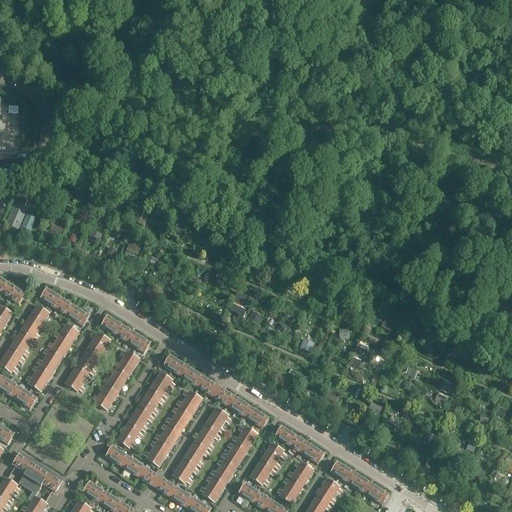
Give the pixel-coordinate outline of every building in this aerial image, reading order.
[(0,174),(17,176),(18,154),(0,153),(0,174)] [(47,189),(52,178),(40,173),(35,184),(47,189)] [(84,193),(74,190),(70,200),(80,203),(84,193)] [(115,202),(106,197),(101,207),(111,212),(115,202)] [(24,206),(27,202),(19,198),(17,203),(24,206)] [(18,231),(24,215),(27,209),(16,204),(7,226),(18,231)] [(149,218),(137,213),(133,223),(145,228),(149,218)] [(30,233),(37,218),(27,214),(21,229),(30,233)] [(63,229),(53,225),(50,233),(60,237),(63,229)] [(189,234),(174,227),(171,236),(186,242),(189,234)] [(104,233),(91,228),(87,238),(100,243),(104,233)] [(78,238),(72,235),(69,242),(75,245),(78,238)] [(120,240),(108,235),(104,244),(116,250),(120,240)] [(142,245),(129,240),(125,250),(138,255),(142,245)] [(160,258),(147,253),(143,262),(156,268),(160,258)] [(271,270),(258,264),(254,274),(267,279),(271,270)] [(173,275),(161,271),(158,281),(170,285),(173,275)] [(217,277),(207,274),(204,282),(214,285),(217,277)] [(0,293),(2,295),(8,285),(0,279),(0,293)] [(10,300),(17,290),(8,285),(2,295),(10,300)] [(19,306),(25,296),(17,290),(10,300),(19,306)] [(49,306),(56,296),(47,291),(41,301),(49,306)] [(250,296),(237,291),(233,301),(246,306),(250,296)] [(338,300),(322,293),(317,304),(333,311),(338,300)] [(58,312),(64,301),(56,296),(49,306),(58,312)] [(66,317),(73,307),(64,301),(58,312),(66,317)] [(243,308),(229,303),(225,313),(239,318),(243,308)] [(44,324),(49,315),(37,307),(31,316),(44,324)] [(75,322),(81,312),(73,307),(66,317),(75,322)] [(0,329),(3,331),(12,316),(0,308),(0,329)] [(297,315),(284,310),(280,320),(293,325),(297,315)] [(83,328),(89,318),(81,312),(75,322),(83,328)] [(265,318),(252,313),(248,323),(261,328),(265,318)] [(43,326),(44,324),(31,316),(27,323),(32,326),(30,329),(37,334),(41,329),(44,331),(46,328),(43,326)] [(110,333),(117,323),(108,318),(102,328),(110,333)] [(395,324),(381,318),(377,329),(391,334),(395,324)] [(37,334),(30,329),(32,326),(27,323),(20,333),(33,341),(34,339),(37,341),(40,338),(36,336),(37,334)] [(119,339),(125,329),(117,323),(110,333),(119,339)] [(304,323),(299,333),(313,339),(318,330),(304,323)] [(292,328),(283,324),(280,332),(289,335),(292,328)] [(73,343),(79,334),(66,326),(61,335),(73,343)] [(275,329),(266,326),(263,334),(272,337),(275,329)] [(127,344),(134,334),(125,329),(119,339),(127,344)] [(351,329),(337,330),(338,340),(351,340),(351,329)] [(423,334),(411,329),(407,339),(419,344),(423,334)] [(32,342),(33,341),(20,333),(16,340),(21,343),(19,346),(27,351),(30,346),(33,348),(35,345),(32,342)] [(73,343),(61,335),(60,336),(56,334),(54,338),(57,340),(54,345),(62,350),(64,346),(69,350),(73,343)] [(135,349),(142,339),(134,334),(127,344),(135,349)] [(110,350),(112,346),(109,344),(110,343),(97,335),(87,352),(99,360),(100,358),(104,360),(106,357),(103,354),(107,348),(110,350)] [(144,355),(150,345),(142,339),(135,349),(144,355)] [(315,344),(303,339),(299,349),(312,354),(315,344)] [(27,351),(19,346),(21,343),(16,340),(10,350),(22,358),(23,356),(27,358),(29,355),(26,353),(27,351)] [(465,350),(448,342),(444,351),(461,359),(465,350)] [(58,367),(69,350),(64,346),(62,350),(54,345),(53,347),(50,344),(48,348),(51,350),(49,353),(46,351),(43,355),(47,357),(43,362),(51,367),(53,363),(58,367)] [(368,351),(355,345),(351,354),(364,360),(368,351)] [(22,365),(25,361),(21,359),(22,358),(10,350),(0,364),(0,367),(12,375),(13,373),(16,375),(18,371),(15,369),(19,363),(22,365)] [(99,360),(87,352),(80,361),(86,365),(88,361),(95,366),(96,365),(99,367),(102,363),(98,361),(99,360)] [(129,378),(140,362),(127,354),(126,355),(123,353),(120,357),(124,359),(119,365),(116,363),(114,367),(117,369),(116,370),(129,378)] [(389,360),(377,355),(373,365),(385,370),(389,360)] [(173,373),(179,363),(171,358),(164,368),(173,373)] [(361,361),(352,358),(349,365),(358,369),(361,361)] [(47,383),(56,370),(58,367),(53,363),(51,367),(43,362),(42,363),(39,361),(37,365),(40,367),(38,370),(35,368),(33,371),(36,374),(35,375),(47,383)] [(92,371),(95,366),(88,361),(86,365),(80,361),(76,368),(89,376),(90,375),(93,377),(95,373),(92,371)] [(181,378),(188,368),(179,363),(173,373),(181,378)] [(421,372),(409,367),(405,377),(417,382),(421,372)] [(89,384),(91,380),(88,378),(89,376),(76,368),(65,385),(78,393),(79,392),(82,394),(84,390),(81,388),(85,382),(89,384)] [(189,384),(196,374),(188,368),(181,378),(189,384)] [(511,373),(497,368),(493,379),(508,384),(511,373)] [(118,395),(128,380),(129,378),(116,370),(115,372),(112,370),(110,373),(113,376),(109,382),(105,380),(103,384),(107,386),(105,387),(118,395)] [(291,370),(286,380),(297,386),(303,376),(291,370)] [(173,390),(175,386),(172,384),(173,382),(160,374),(149,391),(162,399),(163,398),(166,400),(168,396),(165,394),(169,388),(173,390)] [(198,389),(204,379),(196,374),(189,384),(198,389)] [(378,378),(369,374),(366,382),(375,385),(378,378)] [(41,394),(47,383),(35,375),(32,380),(28,378),(26,382),(29,384),(28,385),(41,394)] [(0,391),(5,394),(11,384),(3,379),(0,383),(0,391)] [(235,398),(226,393),(219,389),(204,379),(198,389),(213,399),(228,409),(235,398)] [(413,384),(399,379),(395,391),(409,396),(413,384)] [(451,385),(439,380),(435,391),(447,395),(451,385)] [(13,400),(20,389),(11,384),(5,394),(13,400)] [(118,395),(105,387),(104,389),(101,387),(99,390),(102,392),(101,394),(114,402),(118,395)] [(330,388),(325,395),(335,402),(340,394),(330,388)] [(22,405),(28,395),(20,389),(13,400),(22,405)] [(162,407),(164,403),(161,401),(162,399),(149,391),(138,408),(151,416),(152,415),(155,417),(158,413),(154,411),(159,404),(162,407)] [(191,418),(202,401),(189,393),(188,395),(185,393),(183,396),(186,398),(182,405),(179,403),(176,406),(180,409),(179,410),(191,418)] [(107,412),(114,402),(101,394),(98,399),(95,397),(92,400),(96,402),(95,404),(107,412)] [(449,399),(437,394),(433,404),(445,409),(449,399)] [(30,410),(37,400),(28,395),(22,405),(30,410)] [(237,414),(243,404),(235,398),(228,409),(237,414)] [(382,404),(366,399),(363,410),(378,415),(382,404)] [(245,419),(252,409),(243,404),(237,414),(245,419)] [(151,423),(153,420),(150,418),(151,416),(138,408),(128,425),(140,433),(141,431),(145,434),(147,430),(144,428),(148,421),(151,423)] [(508,411),(499,408),(496,415),(505,419),(508,411)] [(254,425),(260,415),(252,409),(245,419),(254,425)] [(185,428),(191,418),(179,410),(178,412),(174,410),(172,413),(175,415),(174,417),(182,422),(180,425),(185,428)] [(227,420),(228,418),(216,410),(211,417),(216,420),(214,423),(222,428),(225,423),(228,425),(231,422),(227,420)] [(401,417),(388,412),(384,422),(397,427),(401,417)] [(490,415),(480,414),(479,422),(489,423),(490,415)] [(262,430),(269,420),(260,415),(254,425),(262,430)] [(185,428),(180,425),(182,422),(174,417),(171,422),(168,420),(166,423),(169,425),(168,427),(181,435),(185,428)] [(222,428),(214,423),(216,420),(211,417),(205,427),(218,435),(219,433),(222,435),(224,432),(221,430),(222,428)] [(415,428),(403,422),(398,431),(409,438),(415,428)] [(140,440),(143,437),(139,435),(140,433),(128,425),(117,442),(130,450),(131,448),(134,450),(136,447),(133,445),(137,438),(140,440)] [(170,452),(180,437),(181,435),(168,427),(167,429),(164,427),(161,430),(165,432),(160,439),(157,437),(155,440),(158,442),(157,444),(170,452)] [(218,442),(220,439),(216,437),(218,435),(205,427),(194,444),(207,452),(208,450),(211,452),(213,449),(210,447),(214,440),(218,442)] [(247,454),(258,437),(245,429),(244,430),(241,428),(238,432),(242,434),(238,440),(234,438),(232,442),(235,444),(234,446),(247,454)] [(284,444),(290,434),(282,429),(276,439),(284,444)] [(0,440),(8,446),(14,436),(6,430),(0,439),(0,440)] [(438,437),(426,432),(422,442),(434,447),(438,437)] [(292,449),(299,439),(290,434),(284,444),(292,449)] [(301,455),(307,445),(299,439),(292,449),(301,455)] [(464,445),(451,439),(447,449),(460,455),(464,445)] [(159,469),(170,452),(157,444),(156,446),(153,443),(151,447),(154,449),(150,456),(146,454),(144,457),(147,459),(146,461),(159,469)] [(207,459),(209,456),(206,453),(207,452),(194,444),(183,461),(196,469),(197,467),(200,469),(203,466),(199,464),(204,457),(207,459)] [(236,471),(246,455),(247,454),(234,446),(233,447),(230,445),(228,449),(231,451),(227,457),(223,455),(221,459),(225,461),(224,462),(236,471)] [(283,455),(284,453),(271,445),(267,452),(272,455),(270,458),(278,463),(281,459),(284,461),(286,457),(283,455)] [(309,460),(316,450),(307,445),(301,455),(309,460)] [(115,464),(121,454),(113,449),(106,459),(115,464)] [(318,465),(324,455),(316,450),(309,460),(318,465)] [(278,463),(270,458),(272,455),(267,452),(261,462),(273,470),(274,469),(278,471),(280,467),(276,465),(278,463)] [(123,469),(130,459),(121,454),(115,464),(123,469)] [(62,484),(19,457),(13,467),(25,475),(19,485),(33,494),(30,498),(33,500),(34,499),(43,486),(55,494),(62,484)] [(132,475),(138,465),(130,459),(123,469),(132,475)] [(196,476),(198,472),(195,470),(196,469),(183,461),(173,477),(185,486),(186,484),(190,486),(192,483),(189,480),(193,474),(196,476)] [(225,487),(235,472),(236,471),(224,462),(222,464),(219,462),(217,466),(220,468),(216,474),(213,472),(211,476),(214,478),(213,479),(225,487)] [(273,478),(275,474),(272,472),(273,470),(261,462),(250,479),(262,487),(263,486),(267,488),(269,484),(266,482),(270,475),(273,478)] [(307,482),(314,472),(301,464),(300,466),(296,464),(294,467),(298,469),(294,474),(307,482)] [(340,479),(346,469),(338,464),(331,474),(340,479)] [(140,480),(146,470),(138,465),(132,475),(140,480)] [(348,485),(355,475),(346,469),(340,479),(348,485)] [(148,486),(155,475),(146,470),(140,480),(148,486)] [(504,478),(491,471),(486,480),(499,487),(504,478)] [(307,482),(294,474),(293,476),(290,474),(288,477),(291,479),(290,481),(303,489),(307,482)] [(177,489),(162,480),(155,475),(148,486),(155,490),(170,500),(177,489)] [(357,490),(363,480),(355,475),(348,485),(357,490)] [(215,504),(224,489),(225,487),(213,479),(212,481),(208,479),(206,482),(209,484),(205,491),(202,489),(200,492),(203,495),(202,496),(215,504)] [(18,495),(20,491),(17,489),(18,488),(5,480),(0,487),(0,500),(7,505),(8,503),(11,505),(14,502),(10,499),(14,493),(18,495)] [(365,496),(371,485),(363,480),(357,490),(365,496)] [(296,499),(303,489),(290,481),(289,483),(286,481),(283,484),(287,486),(286,488),(293,492),(291,496),(296,499)] [(340,496),(342,493),(339,491),(340,489),(327,481),(316,498),(329,506),(330,504),(333,506),(335,503),(332,501),(336,494),(340,496)] [(92,500),(98,490),(90,484),(84,494),(92,500)] [(373,501),(380,491),(371,485),(365,496),(373,501)] [(247,501),(254,491),(245,486),(239,496),(247,501)] [(296,499),(291,496),(293,492),(286,488),(283,493),(279,491),(277,494),(280,496),(279,498),(292,506),(296,499)] [(179,505),(185,495),(177,489),(170,500),(179,505)] [(100,505),(107,495),(98,490),(92,500),(100,505)] [(256,507),(262,497),(254,491),(247,501),(256,507)] [(382,506),(388,496),(380,491),(373,501),(382,506)] [(109,510),(115,500),(107,495),(100,505),(109,510)] [(187,510),(194,500),(185,495),(179,505),(187,510)] [(264,511),(271,502),(262,497),(256,507),(264,511)] [(43,511),(47,507),(45,505),(34,499),(33,500),(30,498),(28,502),(31,504),(28,509),(33,511),(36,511),(38,510),(40,511),(43,511)] [(327,511),(329,511),(331,510),(328,507),(329,506),(316,498),(310,508),(307,511),(324,511),(326,511),(327,511)] [(7,505),(0,500),(0,509),(3,511),(4,510),(7,511),(9,508),(6,506),(7,505)] [(111,511),(119,511),(124,506),(115,500),(109,510),(111,511)] [(189,511),(197,511),(202,506),(194,500),(187,510),(189,511)] [(276,511),(279,507),(271,502),(264,511),(276,511)] [(90,511),(91,511),(78,503),(72,511),(90,511)]
